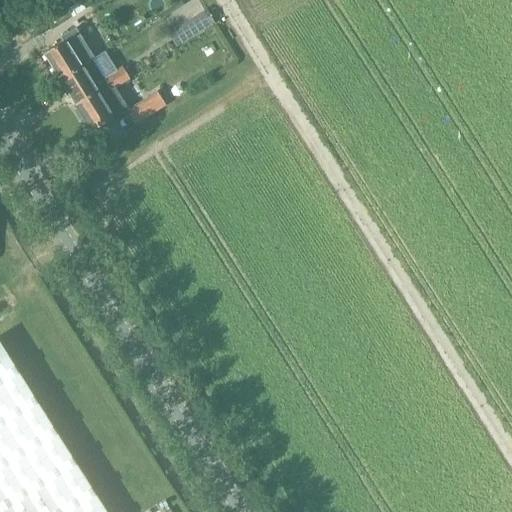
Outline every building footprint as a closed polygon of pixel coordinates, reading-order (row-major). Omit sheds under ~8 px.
[(180,36),(212,21),(204,6),(173,21),(180,36)] [(90,60),(93,58),(74,27),(60,37),(62,41),(42,54),(58,80),(90,60)] [(107,85),(103,78),(102,79),(90,60),(58,80),(74,105),(107,85)] [(119,84),(128,79),(121,67),(112,73),(119,84)] [(110,90),(119,84),(112,73),(103,78),(107,85),(74,105),(91,131),(111,118),(112,120),(124,112),(110,90)] [(142,101),(150,113),(164,105),(156,92),(142,101)] [(104,511),(0,347),(0,511),(104,511)]
